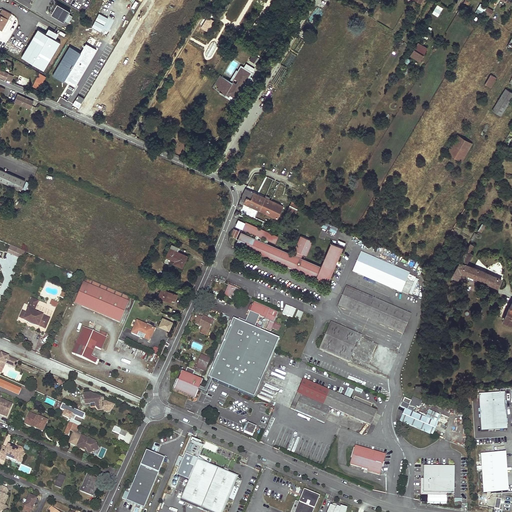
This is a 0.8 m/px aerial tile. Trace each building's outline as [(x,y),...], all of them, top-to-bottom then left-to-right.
[(93,0),(61,59),(76,66),(82,70),(118,0),(93,0)] [(58,3),(51,14),(64,22),(71,11),(58,3)] [(477,8),(484,12),(487,7),(481,3),(477,8)] [(437,4),(432,13),(438,17),(443,8),(437,4)] [(490,17),(493,11),(487,8),(484,12),(489,15),(488,17),(490,17)] [(199,26),(203,28),(210,18),(205,16),(199,26)] [(210,18),(203,28),(208,31),(214,21),(210,18)] [(49,28),(46,33),(54,38),(57,33),(49,28)] [(38,29),(22,56),(44,69),(60,42),(54,38),(46,33),(38,29)] [(211,56),(216,47),(217,46),(217,45),(216,44),(215,42),(214,42),(213,42),(212,42),(211,43),(210,44),(205,53),(205,54),(205,56),(205,57),(207,58),(208,58),(210,58),(211,57),(211,56)] [(418,42),(414,49),(423,54),(427,48),(418,42)] [(414,49),(411,55),(420,60),(423,54),(414,49)] [(230,95),(235,98),(241,89),(239,87),(242,82),(244,83),(246,84),(249,80),(247,79),(251,73),(243,68),(241,72),(241,73),(240,75),(238,73),(235,77),(239,80),(236,85),(232,83),(220,75),(215,83),(220,86),(217,90),(220,91),(222,93),(224,94),(226,92),(227,90),(232,92),(230,95)] [(411,77),(414,73),(407,68),(404,73),(411,77)] [(0,76),(6,79),(9,73),(0,69),(0,76)] [(9,73),(6,79),(12,82),(14,76),(9,73)] [(40,73),(35,80),(42,84),(46,76),(40,73)] [(491,74),(485,84),(491,87),(496,78),(491,74)] [(26,86),(29,79),(20,75),(17,82),(26,86)] [(511,92),(506,89),(492,110),(501,115),(511,97),(511,92)] [(33,101),(18,94),(15,101),(26,106),(27,103),(31,105),(33,101)] [(472,143),(458,135),(447,153),(462,161),(472,143)] [(0,180),(21,190),(25,181),(0,169),(0,180)] [(246,188),(241,199),(239,205),(239,206),(239,207),(241,207),(242,208),(243,205),(247,206),(247,204),(277,218),(283,206),(269,199),(265,197),(246,188)] [(335,232),(338,227),(324,220),(322,226),(335,232)] [(278,236),(246,221),(243,228),(257,234),(260,235),(275,242),(278,236)] [(234,228),(231,235),(237,238),(240,230),(234,228)] [(343,248),(332,243),(321,267),(301,258),(303,254),(306,255),(312,240),(301,236),(295,250),(297,251),(295,256),(258,240),(255,238),(241,232),(236,243),(317,278),(316,279),(327,284),(343,248)] [(460,261),(467,264),(473,253),(470,252),(474,245),(470,243),(467,249),(467,250),(460,261)] [(21,250),(11,245),(7,253),(18,257),(21,250)] [(172,245),(166,257),(175,261),(174,264),(182,267),(187,256),(177,251),(179,248),(172,245)] [(407,279),(409,275),(360,255),(353,271),(402,292),(407,279)] [(451,276),(458,279),(462,272),(467,264),(460,261),(451,276)] [(467,264),(462,272),(468,274),(472,266),(467,264)] [(472,266),(468,274),(475,277),(488,282),(488,283),(498,287),(501,278),(479,269),(472,266)] [(84,283),(130,302),(131,298),(86,279),(84,283)] [(407,279),(402,292),(408,295),(414,282),(407,279)] [(75,303),(121,323),(130,302),(84,283),(75,303)] [(239,292),(228,287),(224,296),(235,300),(239,292)] [(162,288),(159,296),(171,302),(172,300),(175,301),(177,295),(162,288)] [(410,316),(345,288),(338,305),(403,333),(410,316)] [(38,302),(31,299),(29,305),(31,306),(29,310),(28,309),(26,313),(22,311),(19,318),(42,328),(45,322),(48,323),(50,319),(34,312),(38,302)] [(49,304),(56,307),(58,302),(52,299),(49,304)] [(266,329),(270,331),(278,313),(253,303),(250,312),(270,320),(266,329)] [(286,306),(283,314),(291,318),(295,309),(286,306)] [(303,313),(298,311),(295,318),(300,321),(303,313)] [(209,331),(213,321),(203,316),(202,318),(198,316),(194,323),(202,327),(200,332),(207,336),(209,330),(209,331)] [(162,318),(159,326),(169,330),(172,322),(162,318)] [(279,339),(233,319),(208,378),(253,397),(279,339)] [(154,330),(137,322),(132,333),(141,337),(141,336),(149,340),(154,330)] [(398,353),(330,324),(320,347),(387,376),(398,353)] [(91,356),(95,347),(101,349),(106,338),(83,329),(72,354),(95,364),(97,359),(91,356)] [(115,348),(147,359),(150,349),(133,344),(133,345),(118,341),(115,348)] [(151,353),(158,355),(160,348),(153,347),(151,353)] [(5,364),(15,369),(15,368),(18,362),(8,358),(8,357),(1,354),(1,355),(0,356),(0,362),(1,363),(2,363),(5,364)] [(198,364),(206,368),(210,359),(202,355),(198,364)] [(202,381),(181,373),(174,389),(195,398),(202,381)] [(22,389),(0,379),(0,386),(19,395),(22,389)] [(353,401),(303,380),(291,409),(324,423),(330,408),(370,425),(376,411),(370,408),(372,404),(355,397),(353,401)] [(350,397),(354,390),(348,387),(345,395),(350,397)] [(95,406),(97,410),(102,410),(102,406),(101,406),(101,401),(99,401),(98,397),(90,393),(84,394),(85,401),(90,400),(90,404),(90,407),(95,406)] [(0,396),(0,414),(7,417),(12,404),(0,399),(0,396)] [(441,415),(428,410),(425,418),(413,412),(415,406),(419,408),(421,401),(412,397),(411,401),(404,398),(401,407),(405,409),(400,421),(432,435),(441,415)] [(84,414),(62,404),(60,409),(72,414),(75,416),(82,419),(84,414)] [(47,420),(29,413),(24,423),(43,431),(47,420)] [(69,418),(67,421),(69,422),(73,424),(79,426),(79,427),(80,423),(74,420),(70,419),(69,418)] [(79,426),(73,424),(71,429),(70,431),(73,432),(69,443),(75,446),(75,448),(79,450),(81,447),(86,449),(87,451),(88,454),(93,452),(96,445),(95,441),(76,433),(79,426)] [(256,427),(247,424),(244,432),(252,436),(256,427)] [(203,447),(216,453),(219,447),(206,441),(203,447)] [(2,446),(0,452),(0,454),(7,457),(21,463),(25,455),(22,453),(23,451),(22,448),(19,447),(16,448),(16,449),(8,445),(7,448),(2,446)] [(380,473),(385,456),(355,448),(350,464),(380,473)] [(146,451),(125,500),(143,508),(163,461),(161,460),(155,457),(151,456),(152,454),(150,453),(146,451)] [(161,460),(163,456),(151,451),(150,453),(152,454),(151,456),(155,457),(161,460)] [(483,493),(508,492),(506,452),(481,454),(483,493)] [(180,499),(211,511),(222,511),(238,476),(197,459),(180,499)] [(455,464),(424,464),(423,491),(455,491),(455,464)] [(65,477),(59,475),(54,486),(61,488),(65,477)] [(87,475),(80,491),(91,495),(95,487),(98,480),(87,475)] [(6,488),(0,485),(0,511),(3,510),(5,506),(4,505),(8,496),(6,495),(8,491),(6,488)] [(304,490),(300,498),(307,501),(311,493),(304,490)] [(312,511),(319,496),(311,493),(307,501),(300,498),(298,502),(295,501),(290,511),(312,511)] [(24,507),(22,511),(24,511),(30,511),(37,498),(29,495),(24,507)]
